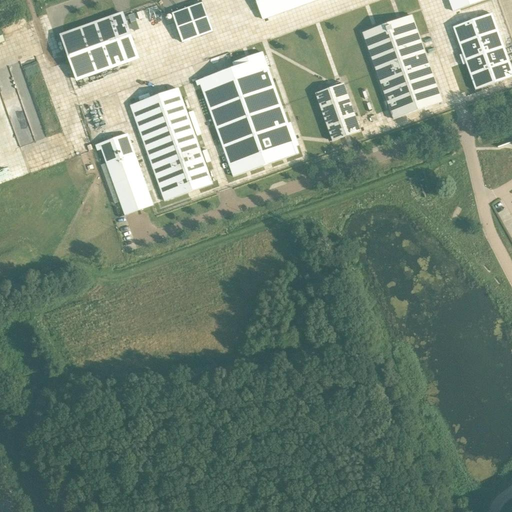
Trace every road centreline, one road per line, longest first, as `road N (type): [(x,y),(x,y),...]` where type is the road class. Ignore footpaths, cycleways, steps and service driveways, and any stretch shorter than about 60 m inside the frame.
road 1 (unclassified): [(133,212),(143,239),(464,126)]
road 2 (unclassified): [(511,273),(489,228),(464,126)]
